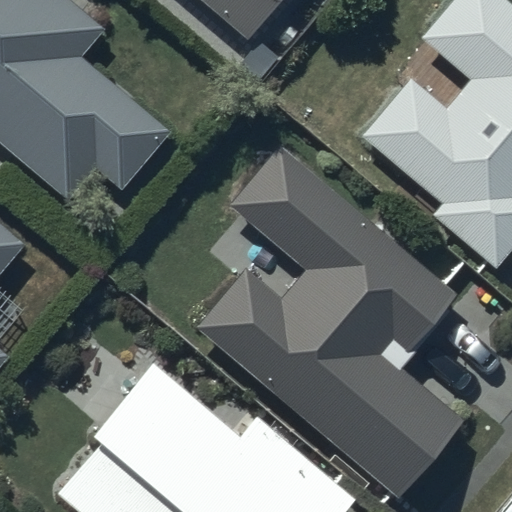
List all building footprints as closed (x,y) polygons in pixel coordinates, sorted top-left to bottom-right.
[(0,0),(0,143),(65,199),(93,166),(116,186),(167,126),(78,51),(101,24),(72,0),(0,0)] [(200,0),(250,40),(282,0),(200,0)] [(511,0),(438,0),(415,28),(465,71),(441,99),(407,70),(357,128),(436,196),(427,206),(490,259),(511,233),(511,0)] [(278,287),(241,257),(194,314),(396,483),(458,410),(377,342),(389,329),(404,342),(453,284),(278,137),(229,196),(303,257),(278,287)] [(0,352),(2,350),(0,348),(0,260),(19,238),(0,222),(0,352)] [(236,424),(149,348),(90,415),(102,426),(54,482),(89,511),(332,511),(353,490),(253,404),(236,424)]
